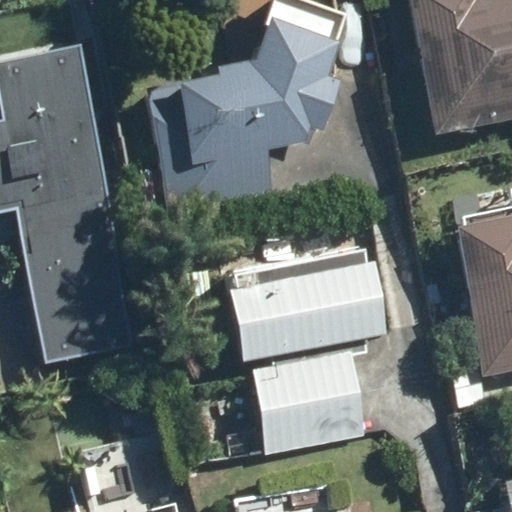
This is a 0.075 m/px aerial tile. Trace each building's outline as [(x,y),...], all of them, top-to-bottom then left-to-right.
[(511,0),(390,0),(423,140),(511,119),(511,0)] [(231,66),(132,85),(161,225),(263,201),(251,155),(292,148),(297,133),(307,137),(325,85),(314,80),(324,45),(252,20),(231,66)] [(0,207),(9,205),(41,357),(137,336),(73,39),(4,54),(14,102),(0,105),(0,207)] [(511,209),(442,226),(478,381),(511,373),(511,209)] [(365,264),(222,292),(236,363),(379,336),(365,264)] [(346,356),(247,375),(262,453),(361,434),(346,356)] [(511,511),(511,494),(495,498),(498,511),(511,511)]
